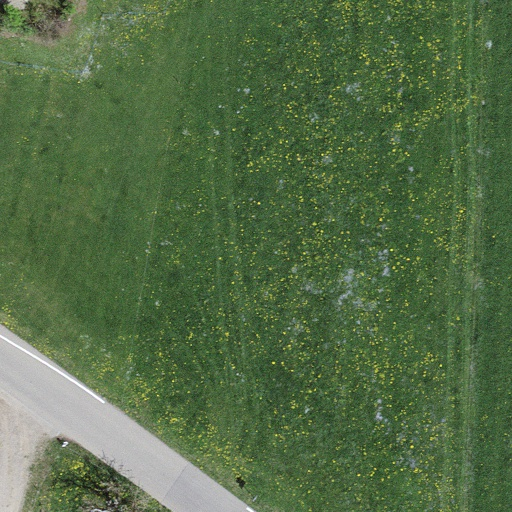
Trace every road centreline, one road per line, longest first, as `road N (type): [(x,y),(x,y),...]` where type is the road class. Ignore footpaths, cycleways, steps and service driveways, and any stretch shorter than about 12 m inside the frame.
road 1 (tertiary): [(0,351),(217,511)]
road 2 (track): [(10,511),(41,382)]
